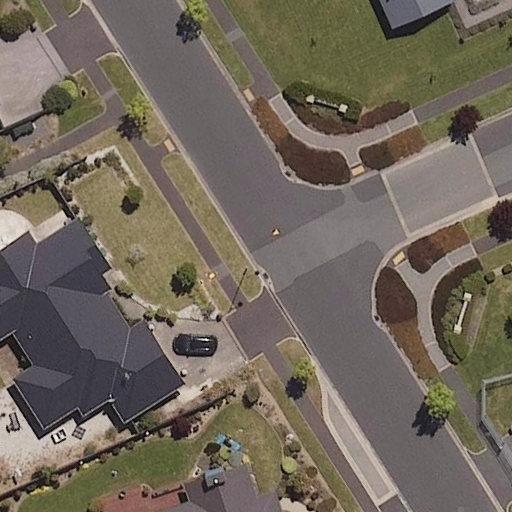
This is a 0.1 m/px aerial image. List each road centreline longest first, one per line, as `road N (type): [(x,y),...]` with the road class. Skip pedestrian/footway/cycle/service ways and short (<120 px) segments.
road 1 (residential): [(281,260),(124,0)]
road 2 (residential): [(429,511),(281,260)]
road 3 (residential): [(511,145),(281,260)]
